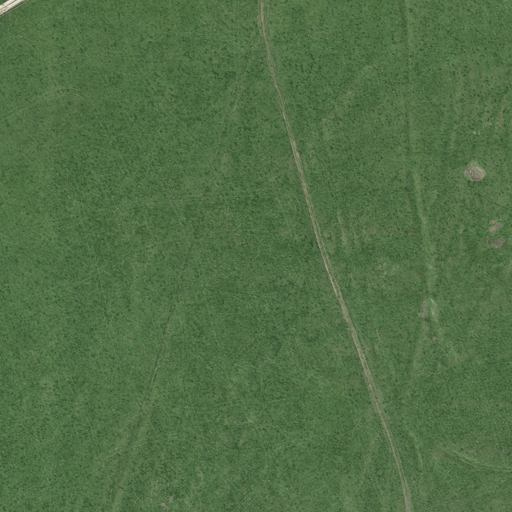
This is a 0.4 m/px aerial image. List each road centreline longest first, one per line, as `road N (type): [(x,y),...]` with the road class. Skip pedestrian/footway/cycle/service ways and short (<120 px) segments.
road 1 (track): [(261,0),(315,231),(399,457),(407,511)]
road 2 (track): [(261,19),(114,511)]
